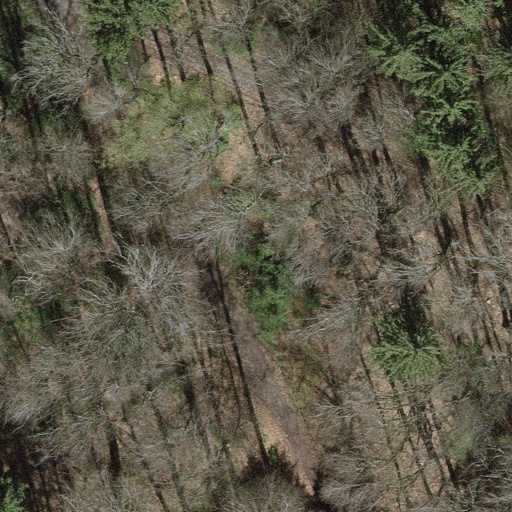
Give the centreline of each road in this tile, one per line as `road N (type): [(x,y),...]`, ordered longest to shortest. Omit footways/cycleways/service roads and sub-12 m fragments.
road 1 (track): [(34,0),(186,245),(311,511)]
road 2 (track): [(511,192),(90,0)]
